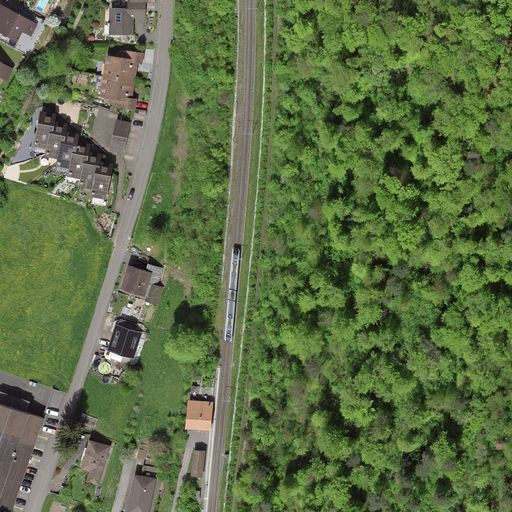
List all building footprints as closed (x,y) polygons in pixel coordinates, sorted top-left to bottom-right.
[(146,18),(146,3),(131,2),(131,0),(125,0),(125,9),(109,8),(109,35),(134,35),(134,18),(146,18)] [(38,24),(0,3),(0,32),(17,42),(23,32),(31,37),(38,24)] [(120,49),(119,57),(132,59),(131,63),(137,63),(142,64),(144,53),(120,49)] [(106,55),(103,76),(135,80),(137,63),(131,63),(132,59),(119,57),(106,55)] [(13,69),(0,61),(0,77),(7,82),(13,69)] [(101,90),(103,76),(96,75),(95,90),(101,90)] [(133,98),(135,80),(103,76),(101,90),(100,98),(108,99),(126,101),(126,97),(133,98)] [(126,101),(108,99),(112,106),(136,110),(137,99),(133,98),(126,97),(126,101)] [(48,112),(40,111),(33,146),(36,147),(46,149),(50,131),(53,132),(55,121),(57,114),(48,112)] [(116,119),(110,150),(124,154),(131,122),(116,119)] [(62,123),(55,121),(53,132),(50,131),(46,149),(45,153),(45,156),(57,159),(61,141),(65,141),(67,131),(68,124),(62,123)] [(73,133),(67,131),(65,141),(61,141),(57,159),(56,166),(69,169),(72,151),(76,152),(78,141),(79,134),(73,133)] [(84,143),(78,141),(76,152),(72,151),(69,169),(67,176),(80,179),(84,160),(88,161),(90,151),(91,144),(84,143)] [(101,161),(102,154),(96,153),(90,151),(88,161),(84,160),(80,179),(79,186),(92,189),(96,168),(99,168),(101,161)] [(107,162),(101,161),(99,168),(96,168),(92,189),(90,197),(93,197),(104,199),(106,200),(113,164),(107,162)] [(103,206),(104,199),(93,197),(92,203),(103,206)] [(148,264),(146,270),(153,273),(149,283),(158,285),(163,268),(148,264)] [(128,265),(120,289),(145,297),(146,296),(149,283),(153,273),(146,270),(128,265)] [(148,296),(147,302),(159,305),(164,287),(158,285),(149,283),(146,296),(148,296)] [(142,333),(115,324),(107,351),(134,359),(142,333)] [(0,404),(26,413),(30,401),(0,391),(0,404)] [(186,419),(186,429),(211,431),(211,420),(213,402),(188,400),(186,419)] [(0,509),(7,511),(11,511),(44,419),(26,413),(0,404),(0,509)] [(83,460),(81,469),(89,472),(86,482),(99,486),(110,446),(89,440),(87,448),(83,460)] [(147,450),(140,448),(137,458),(145,460),(147,450)] [(205,451),(194,450),(191,476),(203,477),(205,451)] [(134,474),(125,511),(149,511),(156,479),(134,474)]
